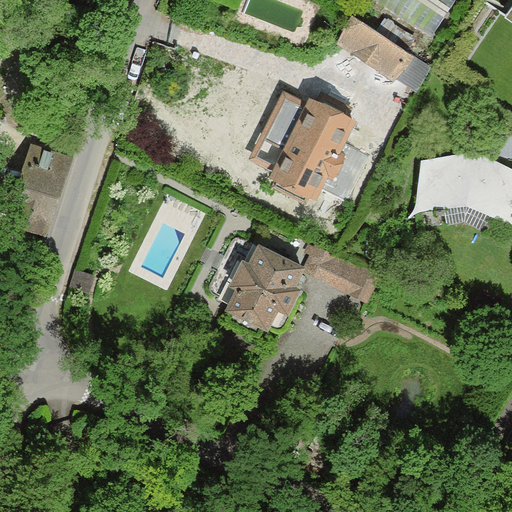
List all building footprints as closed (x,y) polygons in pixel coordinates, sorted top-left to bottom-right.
[(9,10),(1,30),(25,40),(33,19),(9,10)] [(354,17),(339,42),(401,80),(416,55),(354,17)] [(317,197),(355,121),(314,100),(276,176),(279,177),(274,186),(307,203),(312,194),(317,197)] [(71,158),(33,145),(7,216),(45,230),(71,158)] [(511,167),(476,152),(423,159),(416,212),(470,206),(511,224),(511,167)] [(236,239),(233,241),(211,283),(210,288),(211,291),(213,293),(234,304),(231,310),(270,329),(280,309),(290,314),(301,292),(294,288),(303,269),(242,238),(239,238),(236,239)] [(364,270),(318,247),(306,270),(312,273),(352,293),(364,270)] [(317,437),(305,459),(349,483),(361,462),(317,437)]
